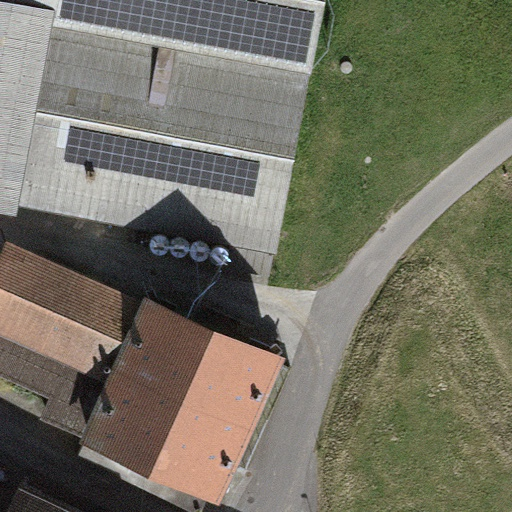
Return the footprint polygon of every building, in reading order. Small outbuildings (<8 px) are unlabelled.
[(0,0),(0,4),(45,13),(307,64),(319,0),(0,0)] [(0,4),(0,196),(9,198),(45,13),(0,4)] [(307,64),(45,13),(9,198),(270,249),(307,64)] [(278,360),(13,241),(0,270),(0,361),(105,409),(94,434),(219,490),(278,360)] [(105,511),(21,473),(3,511),(105,511)]
